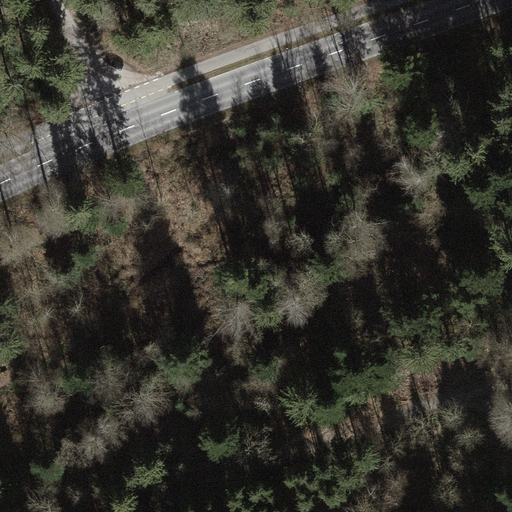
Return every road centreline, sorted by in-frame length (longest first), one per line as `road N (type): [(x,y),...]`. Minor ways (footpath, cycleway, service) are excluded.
road 1 (tertiary): [(0,183),(120,131),(490,0)]
road 2 (track): [(134,511),(511,372)]
road 3 (track): [(48,0),(120,131)]
